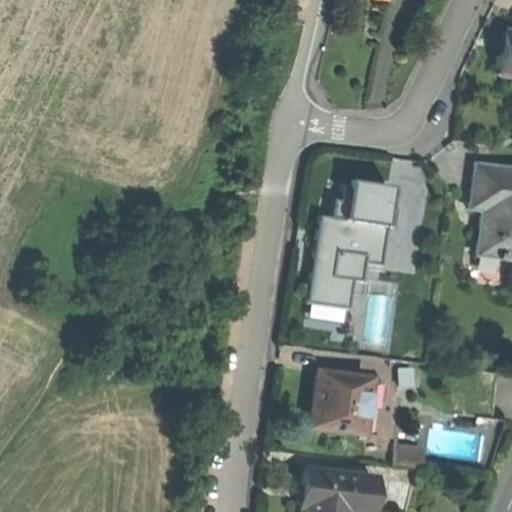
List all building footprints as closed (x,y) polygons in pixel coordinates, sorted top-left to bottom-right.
[(508,86),(511,86),(511,33),(501,32),(499,52),(496,76),(509,77),(508,86)] [(474,255),(511,259),(511,169),(504,169),(504,168),(472,164),(469,184),(466,209),(479,211),(474,255)] [(330,201),(327,220),(380,228),(387,187),(385,187),(384,193),(338,186),(336,202),(330,201)] [(360,267),(374,269),(380,228),(327,220),(317,218),(311,255),(304,299),(344,305),(348,281),(357,282),(360,267)] [(463,415),(490,418),(495,375),(468,372),(463,415)] [(305,427),(357,435),(366,381),(314,373),(310,396),(305,427)] [(421,447),(392,445),(390,465),(419,468),(421,447)] [(299,511),(367,511),(372,479),(300,470),(298,489),(296,507),(300,507),(299,511)]
